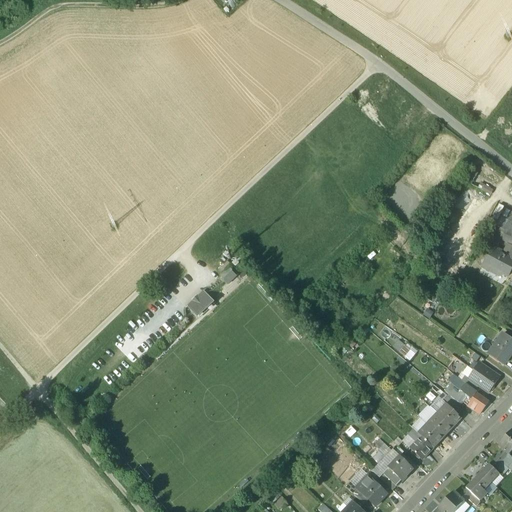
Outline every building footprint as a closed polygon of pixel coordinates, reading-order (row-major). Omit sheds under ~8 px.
[(491,181),(497,172),(483,164),(471,184),(479,189),(481,185),(492,191),(496,184),(491,181)] [(510,223),(501,218),(497,227),(506,232),(510,223)] [(511,223),(510,223),(506,232),(503,239),(511,243),(511,223)] [(506,232),(497,227),(486,247),(491,250),(494,252),(503,239),(506,232)] [(509,258),(503,253),(500,256),(494,252),(491,250),(484,265),(495,270),(494,272),(495,275),(498,276),(501,276),(502,275),(508,278),(511,269),(511,261),(508,259),(509,258)] [(231,267),(228,263),(219,271),(223,275),(231,267)] [(233,272),(230,269),(221,277),(224,281),(233,272)] [(204,294),(189,308),(197,318),(213,303),(204,294)] [(511,340),(503,334),(488,355),(503,366),(508,359),(509,360),(510,359),(509,358),(511,352),(511,340)] [(408,343),(406,346),(399,340),(393,347),(411,361),(419,351),(408,343)] [(469,379),(468,379),(478,386),(489,393),(499,378),(479,364),(474,372),(469,379)] [(474,372),(467,367),(462,374),(465,377),(469,379),(474,372)] [(454,376),(449,381),(452,384),(460,391),(466,385),(454,376)] [(478,386),(468,379),(469,379),(465,377),(462,382),(475,391),(478,386)] [(460,391),(452,384),(445,392),(453,400),(462,406),(463,404),(468,398),(460,391)] [(473,390),(466,385),(460,391),(468,398),(472,392),(473,390)] [(431,392),(428,396),(434,401),(437,397),(431,392)] [(476,395),(472,392),(468,398),(463,404),(480,415),(488,403),(477,395),(476,395)] [(446,397),(444,394),(430,409),(436,415),(451,429),(461,419),(455,413),(442,401),(446,397)] [(446,397),(442,401),(455,413),(460,409),(446,397)] [(451,429),(436,415),(428,424),(443,438),(451,429)] [(443,438),(428,424),(419,434),(422,437),(433,448),(434,448),(443,438)] [(422,438),(411,450),(411,449),(410,450),(422,461),(422,460),(433,448),(422,437),(422,438)] [(511,451),(511,443),(505,437),(498,446),(502,450),(508,456),(511,451)] [(502,450),(495,457),(501,463),(508,456),(502,450)] [(400,457),(384,474),(392,482),(397,487),(413,469),(400,457)] [(495,457),(488,465),(494,470),(501,463),(495,457)] [(494,470),(488,465),(480,473),(491,483),(499,475),(494,470)] [(480,473),(465,489),(471,495),(479,502),(487,494),(484,491),(491,483),(480,473)] [(392,482),(384,474),(380,478),(388,486),(392,482)] [(387,494),(368,476),(356,489),(368,500),(375,507),(387,494)] [(368,500),(356,489),(352,493),(364,504),(368,500)] [(465,489),(458,497),(463,502),(467,499),(471,495),(465,489)] [(458,497),(453,493),(446,501),(456,510),(463,502),(458,497)] [(480,503),(471,495),(467,499),(476,507),(480,503)] [(454,511),(456,510),(446,501),(438,509),(441,511),(454,511)] [(363,511),(353,502),(343,511),(363,511)]
